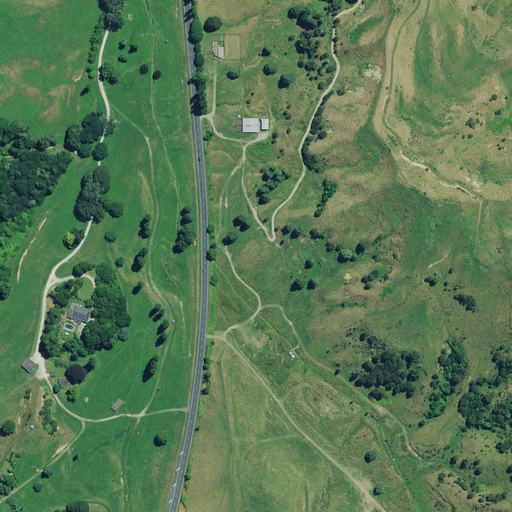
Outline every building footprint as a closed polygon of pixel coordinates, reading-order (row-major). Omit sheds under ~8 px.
[(262,124),(245,122),(244,135),(261,136),(262,124)] [(89,304),(70,299),(66,313),(85,319),(89,304)] [(37,365),(29,358),(22,367),(30,373),(37,365)] [(68,375),(57,377),(58,382),(59,382),(60,385),(61,385),(61,382),(69,381),(68,375)] [(115,411),(123,401),(119,397),(110,406),(115,411)]
